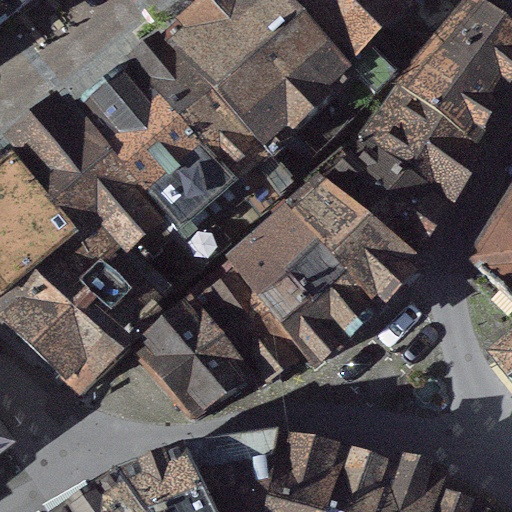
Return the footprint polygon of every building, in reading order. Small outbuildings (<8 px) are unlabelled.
[(0,0),(0,44),(25,24),(5,0),(0,0)] [(63,0),(5,0),(25,24),(63,0)] [(365,80),(293,0),(229,0),(178,41),(281,164),(365,80)] [(432,12),(421,0),(293,0),(365,80),(432,12)] [(455,0),(421,0),(432,12),(455,0)] [(408,100),(493,160),(511,127),(511,28),(477,5),(408,100)] [(281,164),(178,41),(138,76),(239,203),(281,164)] [(239,203),(138,76),(83,121),(190,247),(239,203)] [(408,100),(361,166),(465,236),(493,160),(408,100)] [(190,247),(83,121),(17,161),(28,175),(88,252),(107,277),(129,257),(141,270),(190,247)] [(361,166),(338,197),(435,274),(465,236),(361,166)] [(88,252),(28,175),(0,195),(0,299),(9,310),(43,285),(88,252)] [(511,299),(511,194),(478,268),(511,299)] [(338,197),(229,276),(308,367),(385,322),(435,274),(338,197)] [(132,373),(167,407),(196,430),(308,367),(229,276),(132,373)] [(43,285),(9,310),(0,321),(0,327),(82,411),(150,436),(167,407),(132,373),(43,285)] [(511,348),(493,361),(511,387),(511,348)] [(0,471),(23,458),(0,427),(0,471)] [(338,511),(355,463),(300,446),(242,449),(202,466),(223,511),(338,511)] [(338,511),(497,511),(500,505),(355,463),(338,511)] [(135,484),(86,511),(223,511),(202,466),(135,484)]
